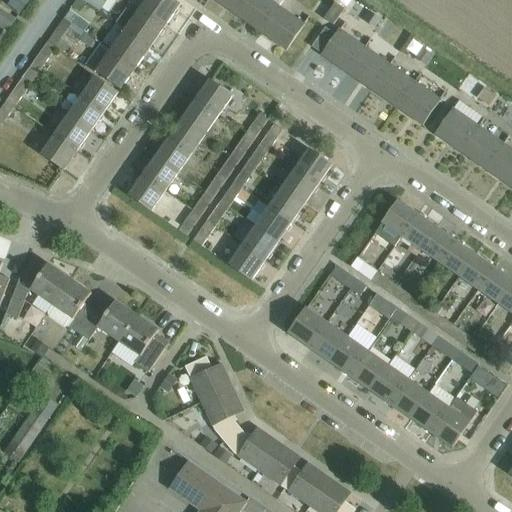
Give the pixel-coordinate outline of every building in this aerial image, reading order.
[(77,0),(72,8),(80,14),(87,4),(81,0),(77,0)] [(82,0),(99,12),(107,0),(82,0)] [(132,0),(130,2),(134,5),(165,27),(181,6),(172,0),(132,0)] [(212,0),(237,17),(248,0),(212,0)] [(248,0),(237,17),(261,34),(279,8),(268,0),(248,0)] [(324,19),(333,26),(345,10),(339,6),(340,4),(337,1),(324,19)] [(165,27),(134,5),(128,12),(129,16),(134,19),(126,31),(151,48),(165,27)] [(279,8),(261,34),(287,51),(309,18),(306,16),(301,23),(279,8)] [(65,19),(84,33),(90,25),(71,11),(65,19)] [(57,29),(65,35),(72,25),(64,20),(57,29)] [(322,56),(348,74),(365,48),(340,30),(322,56)] [(126,31),(111,52),(136,69),(151,48),(126,31)] [(34,63),(42,69),(55,49),(47,44),(34,63)] [(136,69),(111,52),(110,53),(100,46),(87,65),(97,72),(96,73),(121,91),(136,69)] [(365,48),(348,74),(372,91),(390,65),(365,48)] [(29,88),(42,69),(34,63),(21,82),(29,88)] [(372,91),(397,109),(415,83),(390,65),(372,91)] [(96,78),(82,97),(105,113),(118,94),(96,78)] [(211,81),(197,100),(219,116),(233,97),(211,81)] [(29,88),(21,82),(7,102),(15,108),(29,88)] [(415,83),(397,109),(422,126),(440,100),(415,83)] [(477,99),(489,108),(497,97),(485,88),(477,99)] [(82,97),(69,116),(91,132),(105,113),(82,97)] [(197,100),(183,120),(206,135),(219,116),(197,100)] [(15,108),(7,102),(0,111),(0,126),(1,127),(15,108)] [(436,136),(461,153),(479,127),(454,110),(436,136)] [(246,135),(254,141),(268,121),(260,115),(246,135)] [(69,116),(55,135),(78,151),(91,132),(69,116)] [(183,120),(170,139),(192,155),(206,135),(183,120)] [(275,125),(261,145),(269,150),(283,131),(275,125)] [(461,153),(486,171),(504,144),(479,127),(461,153)] [(78,151),(55,135),(41,155),(64,171),(78,151)] [(241,160),(254,141),(246,135),(233,154),(241,160)] [(170,139),(156,158),(179,174),(192,155),(170,139)] [(486,171),(511,188),(511,186),(511,150),(504,144),(486,171)] [(256,169),(269,150),(261,145),(248,164),(256,169)] [(310,150),(296,169),(319,185),(333,166),(310,150)] [(241,160),(233,154),(220,173),(228,179),(241,160)] [(156,158),(143,177),(166,193),(179,174),(156,158)] [(248,164),(234,183),(242,189),(256,169),(248,164)] [(296,169),(283,188),(305,205),(319,185),(296,169)] [(228,179),(220,173),(206,192),(214,198),(228,179)] [(166,193),(143,177),(129,197),(152,213),(166,193)] [(234,183),(221,203),(229,208),(242,189),(234,183)] [(283,188),(269,207),(292,224),(305,205),(283,188)] [(214,198),(206,192),(193,211),(201,217),(214,198)] [(246,220),(256,227),(279,243),(292,224),(269,207),(259,201),(246,220)] [(382,224),(402,238),(418,215),(398,201),(382,224)] [(221,203),(207,222),(216,227),(229,208),(221,203)] [(201,217),(193,211),(179,231),(187,237),(201,217)] [(402,238),(421,251),(437,228),(418,215),(402,238)] [(207,222),(194,242),(202,247),(216,227),(207,222)] [(256,227),(242,246),(265,262),(279,243),(256,227)] [(421,251),(440,264),(457,241),(437,228),(421,251)] [(440,264),(460,278),(476,255),(457,241),(440,264)] [(265,262),(242,246),(229,266),(251,282),(265,262)] [(460,278),(479,291),(495,268),(476,255),(460,278)] [(371,281),(377,273),(357,259),(352,267),(371,281)] [(0,263),(0,304),(10,280),(0,275),(0,269),(2,264),(0,263)] [(36,273),(30,290),(39,296),(34,303),(47,312),(52,306),(70,280),(49,265),(45,272),(38,269),(36,273)] [(479,291),(498,304),(511,284),(511,279),(495,268),(479,291)] [(377,273),(371,281),(391,295),(397,286),(377,273)] [(351,290),(357,281),(347,274),(341,283),(351,290)] [(52,306),(47,312),(48,317),(64,328),(69,328),(79,335),(95,312),(85,305),(92,295),(70,280),(52,306)] [(357,281),(351,290),(361,297),(367,288),(357,281)] [(511,284),(498,304),(511,314),(511,284)] [(397,286),(391,295),(410,308),(416,300),(397,286)] [(16,289),(6,316),(18,320),(28,294),(16,289)] [(416,300),(410,308),(430,321),(435,313),(416,300)] [(99,328),(120,343),(138,317),(116,302),(104,319),(95,312),(79,335),(89,342),(99,328)] [(392,318),(398,309),(388,302),(382,311),(392,318)] [(289,335),(310,349),(328,324),(307,309),(289,335)] [(398,309),(392,318),(401,325),(408,316),(398,309)] [(435,313),(430,321),(449,335),(454,326),(435,313)] [(147,372),(154,362),(160,366),(169,354),(162,349),(152,342),(159,332),(138,317),(120,343),(141,357),(136,365),(147,372)] [(310,349),(330,363),(348,338),(328,324),(310,349)] [(449,335),(468,348),(474,340),(454,326),(449,335)] [(433,346),(439,337),(429,331),(423,340),(433,346)] [(448,344),(439,337),(433,346),(442,353),(448,344)] [(330,363),(351,378),(369,352),(348,338),(330,363)] [(38,340),(31,350),(42,358),(49,349),(38,340)] [(474,340),(468,348),(487,361),(493,353),(474,340)] [(351,378),(371,392),(389,366),(369,352),(351,378)] [(459,352),(453,360),(463,368),(473,375),(479,366),(470,359),(459,352)] [(511,366),(493,353),(487,361),(507,375),(511,367),(511,366)] [(202,404),(233,389),(222,365),(212,370),(207,358),(185,368),(202,404)] [(371,392),(392,406),(409,380),(389,366),(371,392)] [(479,366),(473,375),(483,381),(489,372),(479,366)] [(392,406),(412,420),(430,394),(409,380),(392,406)] [(412,420),(432,434),(456,400),(436,385),(430,394),(412,420)] [(135,387),(123,389),(125,401),(137,399),(135,387)] [(233,389),(202,404),(215,431),(225,443),(241,429),(235,423),(237,422),(235,417),(245,413),(233,389)] [(44,397),(8,448),(23,458),(58,407),(44,397)] [(456,400),(432,434),(453,449),(478,413),(457,399),(456,400)] [(16,400),(11,407),(22,414),(27,407),(16,400)] [(237,456),(260,472),(279,444),(258,429),(253,437),(248,434),(246,436),(241,429),(225,443),(237,456)] [(279,444),(260,472),(285,490),(298,471),(294,467),(301,458),(279,444)] [(241,511),(247,504),(188,463),(170,490),(201,511),(200,511),(241,511)] [(285,490),(311,508),(331,479),(310,465),(303,474),(298,471),(285,490)] [(331,479),(311,508),(316,511),(355,511),(356,511),(345,503),(352,494),(331,479)]
